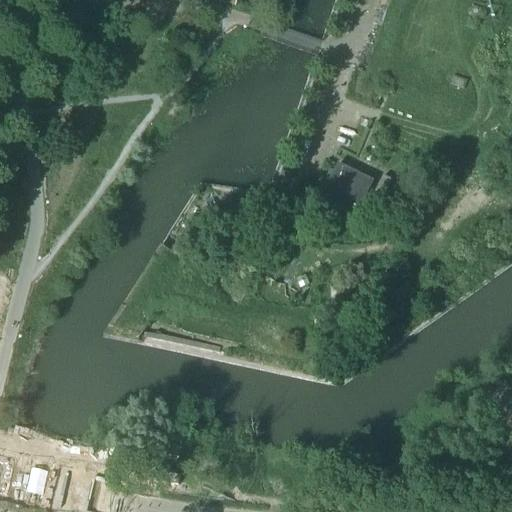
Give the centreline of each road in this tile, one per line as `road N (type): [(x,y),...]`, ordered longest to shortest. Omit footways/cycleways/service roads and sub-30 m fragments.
road 1 (track): [(310,161),(366,0)]
road 2 (tertiary): [(0,476),(127,505)]
